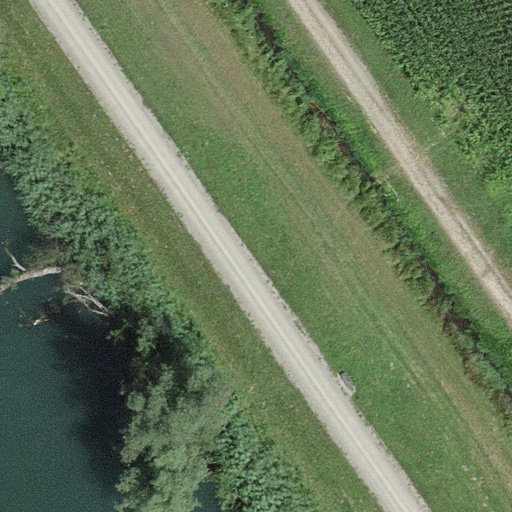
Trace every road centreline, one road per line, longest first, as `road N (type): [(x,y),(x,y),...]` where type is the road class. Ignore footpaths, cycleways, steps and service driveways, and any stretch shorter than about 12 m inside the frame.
road 1 (track): [(45,0),(389,511)]
road 2 (track): [(301,0),(511,304)]
